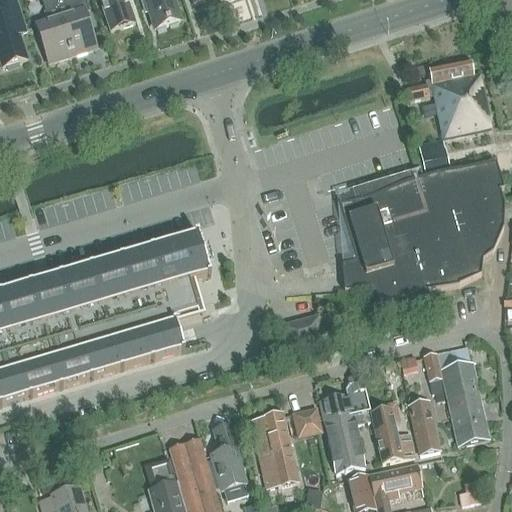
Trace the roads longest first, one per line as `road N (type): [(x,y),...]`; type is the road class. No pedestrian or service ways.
road 1 (residential): [(495,511),(510,430),(504,358),(498,343),(478,333),(0,468)]
road 2 (tertiary): [(0,144),(442,0)]
